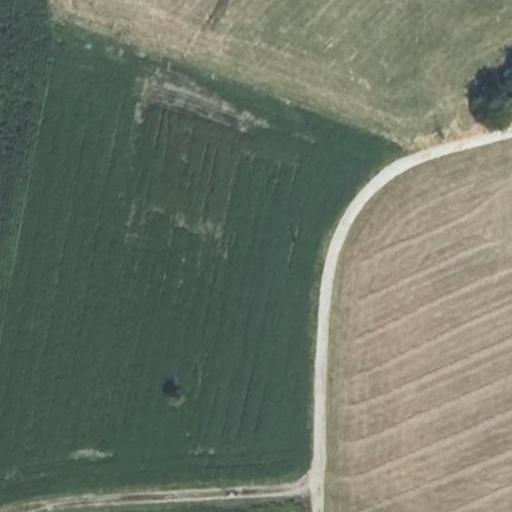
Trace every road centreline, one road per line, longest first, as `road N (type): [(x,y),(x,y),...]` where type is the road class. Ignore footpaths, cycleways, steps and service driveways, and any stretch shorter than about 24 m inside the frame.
road 1 (track): [(511,133),(383,177),(344,226),(327,298),(320,511)]
road 2 (track): [(62,511),(320,496)]
